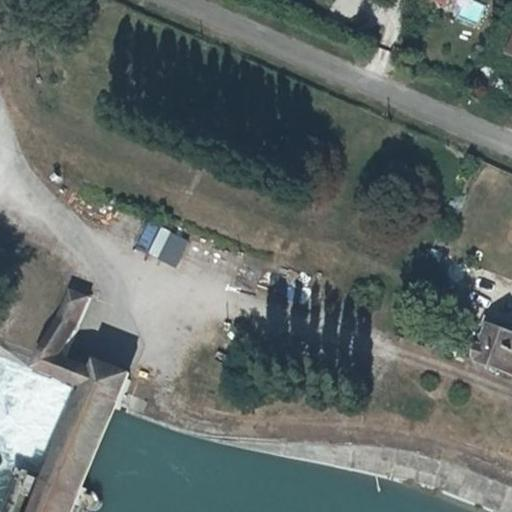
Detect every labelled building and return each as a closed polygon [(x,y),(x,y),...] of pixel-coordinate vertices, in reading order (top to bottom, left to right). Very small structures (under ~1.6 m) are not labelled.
[(465,0),(457,19),(477,27),(486,7),(468,0),(465,0)] [(132,255),(137,222),(121,220),(116,252),(132,255)] [(133,256),(161,261),(166,229),(138,225),(133,256)] [(84,511),(125,409),(138,373),(78,348),(102,291),(80,282),(45,368),(92,387),(90,394),(43,511),(84,511)] [(473,330),(466,346),(511,364),(511,322),(489,313),(480,333),(473,330)] [(197,337),(201,323),(172,316),(168,329),(197,337)]
